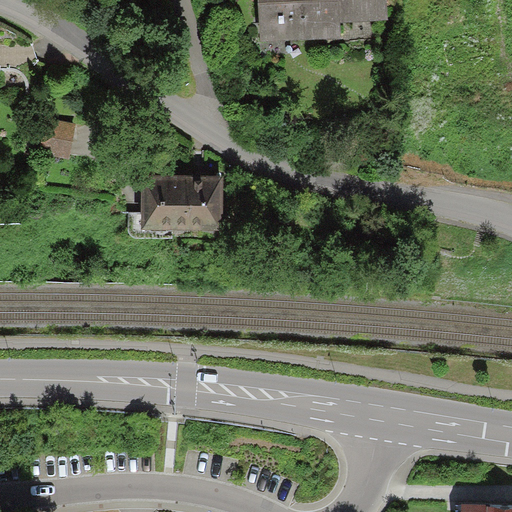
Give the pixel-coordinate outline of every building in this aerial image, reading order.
[(259,0),(259,9),(276,8),(277,22),(336,20),(335,0),(259,0)] [(489,49),(483,20),(440,29),(446,57),(489,49)] [(71,115),(44,111),(39,144),(66,148),(71,115)] [(218,166),(141,166),(141,201),(141,215),(171,215),(218,215),(218,166)] [(141,215),(141,201),(126,201),(126,230),(171,230),(171,215),(141,215)] [(511,511),(511,504),(466,503),(465,511),(511,511)]
